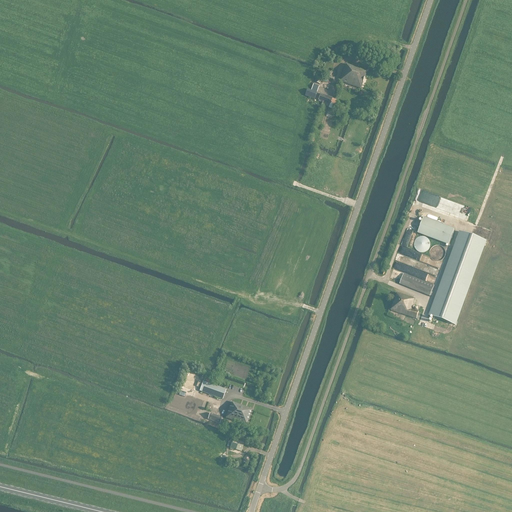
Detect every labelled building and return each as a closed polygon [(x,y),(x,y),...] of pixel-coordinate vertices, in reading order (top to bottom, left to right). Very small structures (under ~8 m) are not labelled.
[(339,81),(361,89),(367,71),(346,64),(344,69),(343,69),(339,81)] [(308,99),(314,101),(317,92),(308,89),(305,96),(308,97),(308,99)] [(328,107),(330,103),(332,98),(320,94),(318,99),(322,101),(321,104),(328,107)] [(417,233),(448,245),(454,229),(423,218),(417,233)] [(486,241),(473,237),(460,232),(430,316),(455,325),(486,241)] [(429,244),(429,243),(428,242),(428,241),(427,240),(426,239),(425,238),(424,238),(422,238),(421,238),(420,238),(418,239),(417,240),(416,241),(416,243),(416,244),(416,245),(416,246),(417,248),(417,249),(419,250),(420,250),(421,251),(422,251),(423,251),(425,250),(426,250),(427,249),(428,248),(428,247),(429,246),(429,244)] [(418,256),(421,251),(411,245),(408,251),(418,256)] [(445,254),(444,253),(444,251),(443,250),(442,249),(441,248),(439,248),(438,247),(437,247),(436,248),(435,248),(434,249),(433,250),(432,251),(432,252),(431,254),(431,255),(432,256),(432,257),(433,258),(434,259),(435,260),(437,260),(438,261),(439,261),(440,260),(441,260),(442,259),(443,258),(444,257),(444,256),(445,254)] [(410,262),(427,267),(429,261),(413,256),(412,258),(410,262)] [(400,285),(430,296),(434,286),(404,274),(400,285)] [(392,310),(416,319),(419,311),(412,309),(415,299),(397,293),(392,310)] [(223,399),(226,390),(203,381),(200,391),(223,399)] [(226,418),(246,425),(252,409),(232,402),(230,407),(230,406),(226,418)] [(213,421),(220,424),(222,418),(215,415),(213,421)] [(227,446),(241,451),(244,443),(231,438),(230,441),(229,440),(227,446)]
